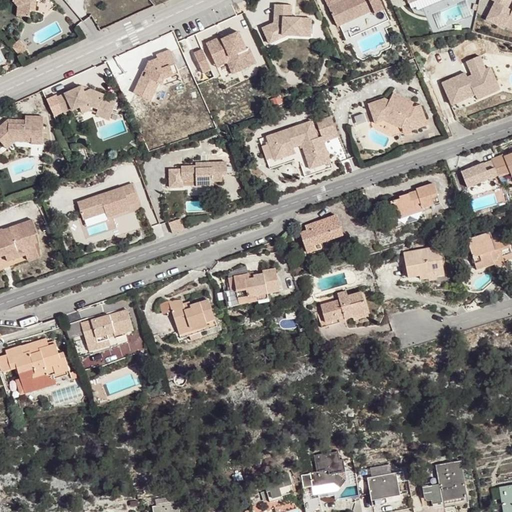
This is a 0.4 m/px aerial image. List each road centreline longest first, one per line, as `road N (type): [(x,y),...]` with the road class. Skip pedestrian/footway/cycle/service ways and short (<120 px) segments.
road 1 (residential): [(511,125),(0,308)]
road 2 (residential): [(205,0),(0,93)]
